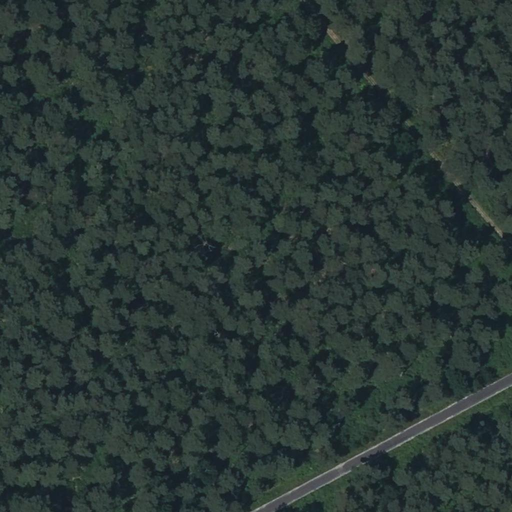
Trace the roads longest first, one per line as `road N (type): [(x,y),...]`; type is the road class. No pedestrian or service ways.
road 1 (track): [(511,251),(300,0)]
road 2 (unclassified): [(511,384),(272,511)]
